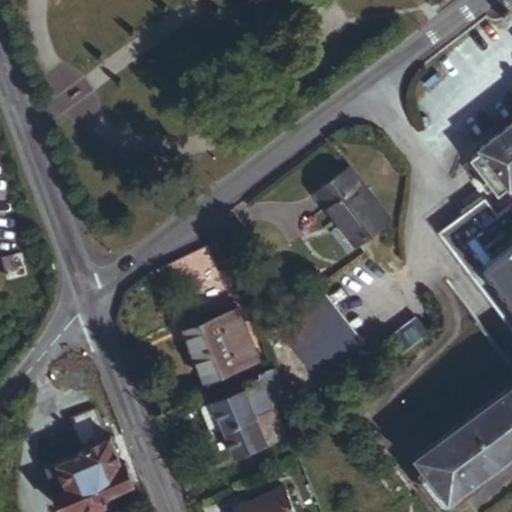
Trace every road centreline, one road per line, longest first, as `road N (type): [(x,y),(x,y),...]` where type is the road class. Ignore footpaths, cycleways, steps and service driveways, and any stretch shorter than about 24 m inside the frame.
road 1 (residential): [(485,0),(90,303)]
road 2 (residential): [(90,303),(0,62)]
road 3 (residential): [(90,303),(172,511)]
road 4 (residential): [(0,413),(90,303)]
